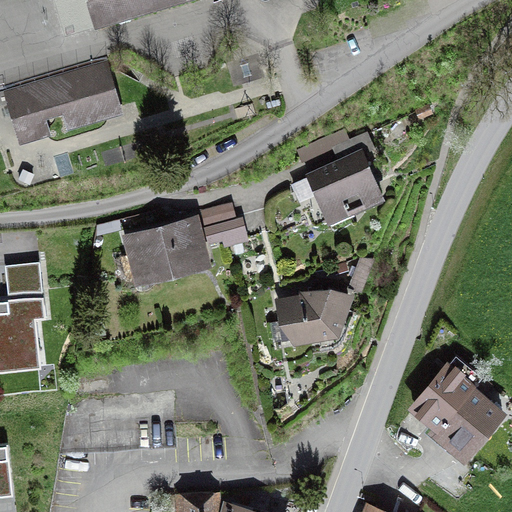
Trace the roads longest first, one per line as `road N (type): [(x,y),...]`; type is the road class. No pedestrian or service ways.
road 1 (residential): [(480,0),(305,117),(183,183),(95,208),(0,219)]
road 2 (tertiary): [(338,511),(438,243),(511,102)]
